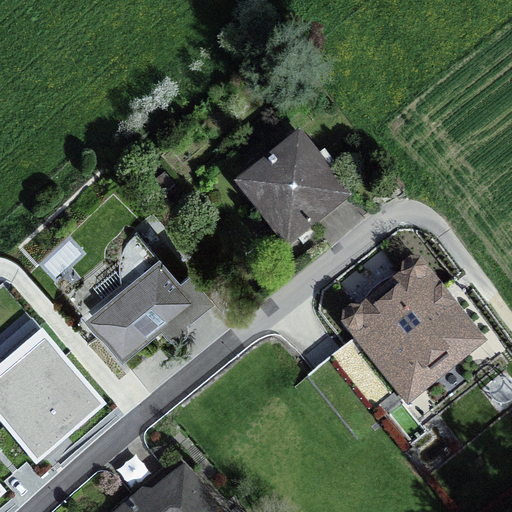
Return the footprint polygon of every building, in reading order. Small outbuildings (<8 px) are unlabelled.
[(302,244),(316,233),(309,224),(311,222),(300,208),(308,202),(303,195),(306,192),(308,194),(330,177),(328,175),(337,167),(324,151),(310,163),(297,147),(276,164),(272,160),(268,163),(272,168),(250,185),(264,202),(266,200),(272,206),(267,210),(288,236),(293,233),(302,244)] [(150,187),(158,197),(172,186),(164,176),(150,187)] [(179,284),(137,232),(127,243),(122,256),(122,271),(131,270),(132,280),(90,314),(123,355),(163,321),(167,328),(179,320),(181,323),(211,299),(190,274),(179,284)] [(342,324),(348,331),(359,331),(377,354),(385,348),(415,384),(472,338),(424,279),(426,268),(420,260),(410,260),(403,266),(401,275),(404,278),(362,312),(360,309),(351,308),(343,314),(342,324)] [(290,494),(359,439),(298,364),(273,384),(283,395),(254,418),(262,425),(245,438),(290,494)] [(48,442),(26,417),(17,425),(0,405),(0,474),(21,456),(26,462),(48,442)] [(126,511),(207,511),(209,503),(184,473),(153,499),(143,498),(126,511)]
